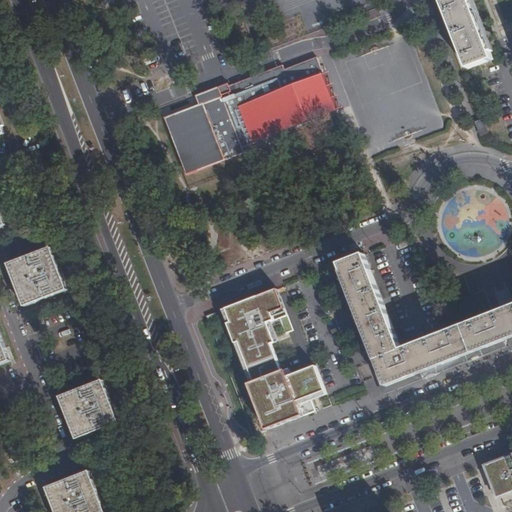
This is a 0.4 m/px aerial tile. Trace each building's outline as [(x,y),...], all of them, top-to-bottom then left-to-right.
[(470,0),(442,0),(469,69),(494,60),(470,0)] [(199,105),(165,119),(187,175),(244,153),(242,148),(258,142),(337,111),(316,57),(284,70),(282,65),(238,82),(228,86),(227,84),(196,96),(199,105)] [(475,85),(469,88),(474,102),(481,99),(481,97),(477,87),(475,85)] [(474,102),(469,88),(461,91),(464,101),(466,104),(469,104),(474,102)] [(482,136),(491,133),(487,119),(477,121),(482,136)] [(11,267),(27,308),(69,293),(54,251),(11,267)] [(341,263),(342,265),(365,256),(364,254),(341,263)] [(511,334),(511,307),(508,309),(500,312),(501,314),(494,316),(493,314),(401,350),(365,256),(342,265),(344,271),(378,360),(380,359),(389,383),(483,346),(511,334)] [(289,316),(279,290),(228,309),(234,323),(230,324),(238,344),(241,343),(259,390),(256,391),(271,430),(318,412),(313,401),(310,391),(312,391),(311,389),(309,389),(304,375),(288,381),(269,332),(272,330),(270,323),(289,316)] [(209,317),(211,322),(219,318),(217,313),(209,317)] [(0,367),(12,363),(0,330),(0,367)] [(319,395),(327,392),(319,370),(311,373),(319,395)] [(64,399),(80,441),(122,426),(106,383),(64,399)] [(511,460),(490,469),(500,493),(511,488),(511,460)] [(107,511),(92,473),(50,490),(58,511),(107,511)]
